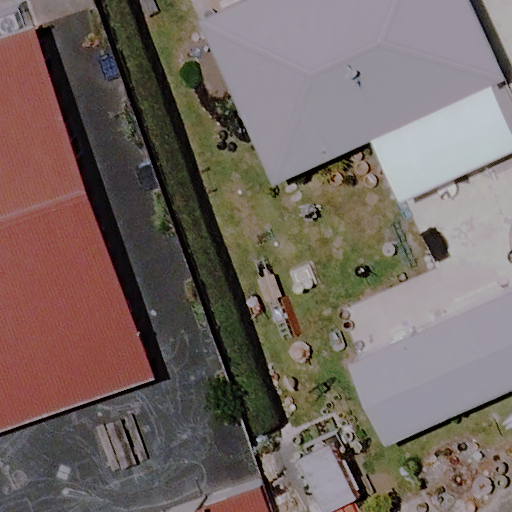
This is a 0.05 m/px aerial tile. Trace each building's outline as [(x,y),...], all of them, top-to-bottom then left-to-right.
[(511,44),(491,0),(215,0),(290,158),(511,55),(511,44)] [(0,417),(170,361),(49,3),(0,19),(0,417)] [(511,278),(362,345),(398,425),(511,374),(511,278)] [(280,511),(266,469),(215,487),(224,511),(280,511)] [(224,511),(215,487),(214,484),(133,511),(224,511)]
